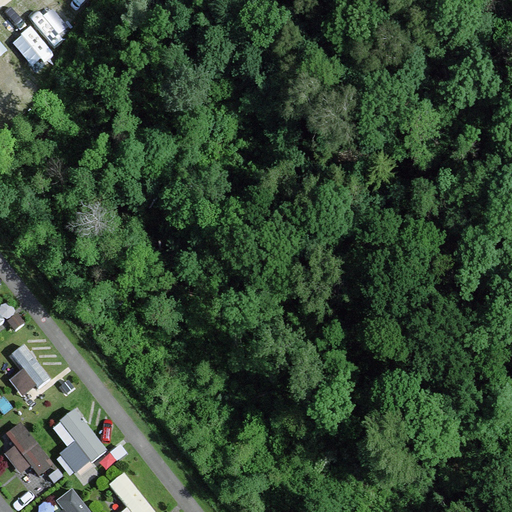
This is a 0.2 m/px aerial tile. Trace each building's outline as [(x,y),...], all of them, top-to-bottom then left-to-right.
[(28,339),(13,350),(24,366),(11,375),(24,394),(52,375),(28,339)] [(59,419),(75,439),(62,449),(79,471),(111,447),(78,405),(59,419)] [(8,451),(31,480),(56,460),(23,418),(8,429),(19,442),(8,451)] [(160,511),(129,469),(112,481),(129,505),(119,511),(160,511)] [(95,511),(77,483),(58,495),(67,509),(61,511),(95,511)]
